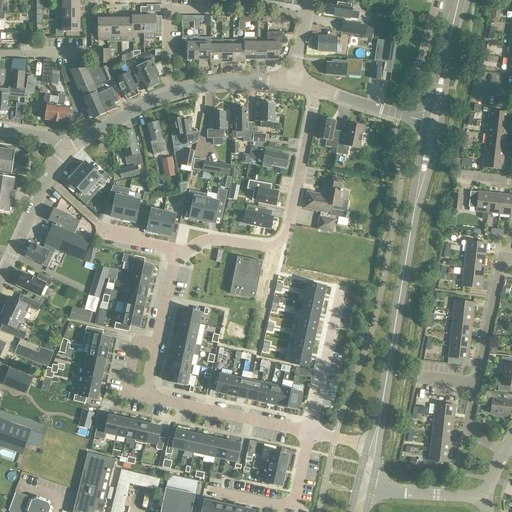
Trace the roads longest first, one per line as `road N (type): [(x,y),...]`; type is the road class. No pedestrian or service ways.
road 1 (residential): [(506,453),(475,437),(468,421),(498,269),(511,258)]
road 2 (secondary): [(380,413),(411,222)]
road 3 (residential): [(145,395),(309,433)]
road 4 (residential): [(280,246),(317,89)]
road 5 (residential): [(178,255),(111,236),(47,179)]
road 6 (residential): [(309,433),(289,502),(207,490)]
road 7 (residential): [(309,433),(339,286)]
road 8 (residential): [(64,151),(175,93)]
